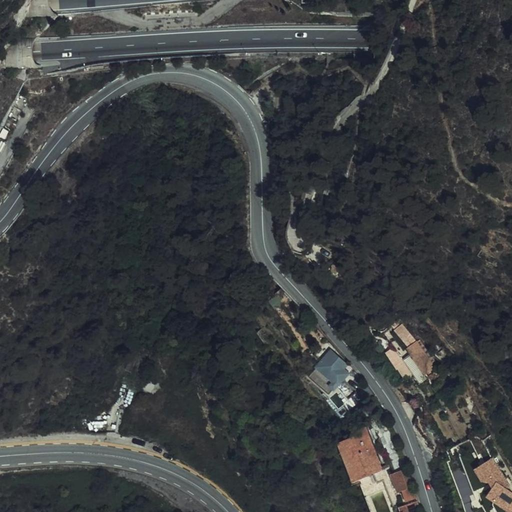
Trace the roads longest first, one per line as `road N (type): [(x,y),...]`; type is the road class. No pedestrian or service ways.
road 1 (secondary): [(431,511),(388,399),(266,253),(255,130),(223,87),(171,71),(117,88),(58,141),(0,222)]
road 2 (motorway): [(0,52),(286,38),(511,38)]
road 3 (primary): [(225,511),(178,474),(136,458),(0,456)]
